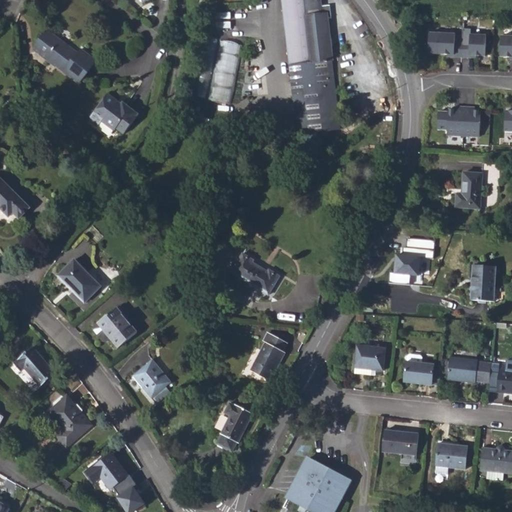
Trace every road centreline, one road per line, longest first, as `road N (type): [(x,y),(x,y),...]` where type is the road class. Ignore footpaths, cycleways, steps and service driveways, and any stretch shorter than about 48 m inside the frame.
road 1 (tertiary): [(296,385),(396,190),(410,91)]
road 2 (residential): [(184,511),(120,408),(28,294)]
road 3 (residential): [(296,385),(326,399),(511,421)]
road 4 (unknown): [(260,511),(288,453),(310,429),(364,440)]
road 5 (tertiary): [(232,511),(296,385)]
